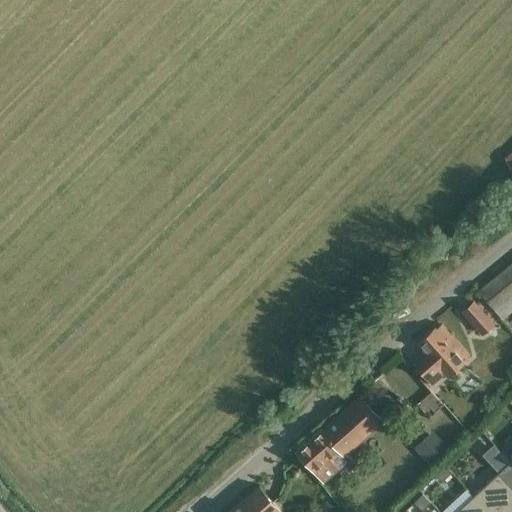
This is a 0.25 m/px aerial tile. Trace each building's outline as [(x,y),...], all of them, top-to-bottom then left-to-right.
[(511,310),(511,261),(477,290),(501,319),(511,310)] [(461,311),(481,333),(493,323),(473,301),(461,311)] [(469,355),(441,324),(436,328),(434,327),(417,342),(426,353),(414,363),(434,386),(469,355)] [(359,394),(296,451),(323,481),(349,458),(344,452),(381,419),(359,394)] [(429,464),(447,449),(437,437),(420,452),(429,464)] [(511,511),(511,464),(510,461),(472,496),(486,511),(511,511)] [(445,466),(436,475),(442,480),(450,472),(445,466)] [(258,485),(227,511),(275,511),(279,509),(258,485)] [(422,493),(413,502),(414,502),(422,510),(430,501),(422,493)] [(454,511),(486,511),(472,496),(454,511)]
